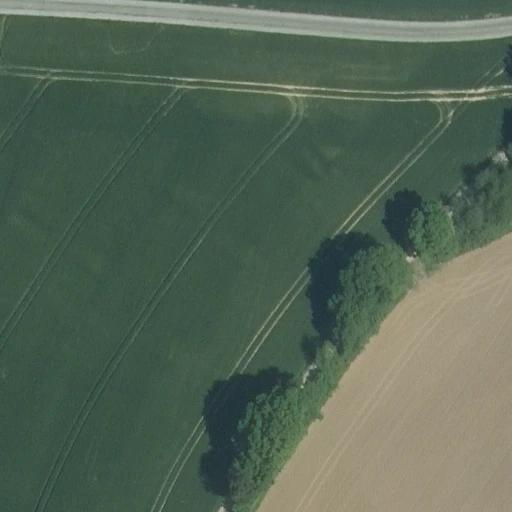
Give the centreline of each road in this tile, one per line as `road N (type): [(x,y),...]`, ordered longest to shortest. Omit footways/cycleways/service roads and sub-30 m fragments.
road 1 (unclassified): [(0,4),(386,31),(511,25)]
road 2 (track): [(511,153),(408,252),(328,350),(224,511)]
